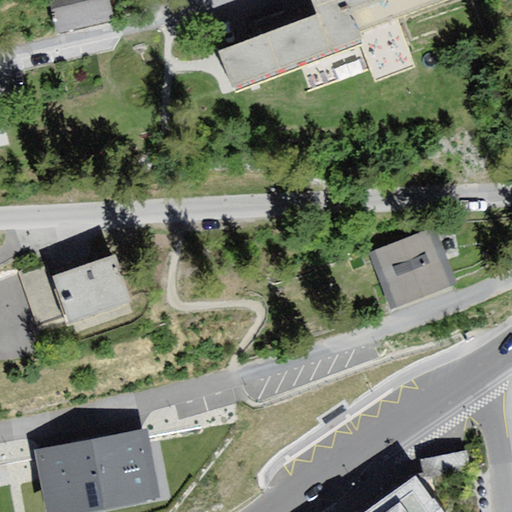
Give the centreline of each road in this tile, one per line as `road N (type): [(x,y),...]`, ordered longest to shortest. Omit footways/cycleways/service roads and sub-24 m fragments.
road 1 (residential): [(0,429),(154,399),(450,302),(511,272)]
road 2 (residential): [(511,193),(0,219)]
road 3 (secondary): [(264,511),(489,359)]
road 4 (residential): [(489,359),(507,511)]
